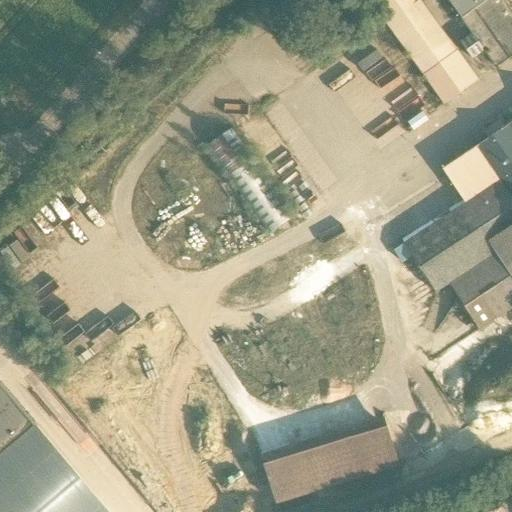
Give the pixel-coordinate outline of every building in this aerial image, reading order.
[(477,81),(458,54),(419,0),(369,0),(425,78),(445,104),(477,81)] [(447,0),(472,33),(460,42),(473,59),(484,51),(497,68),(511,57),(511,12),(503,0),(447,0)] [(511,123),(444,170),(465,200),(403,241),(437,293),(451,284),(481,330),(511,309),(511,123)] [(209,142),(233,182),(247,173),(222,134),(209,142)] [(0,383),(0,511),(109,511),(37,426),(0,383)] [(275,504),(398,466),(383,417),(260,454),(275,504)]
